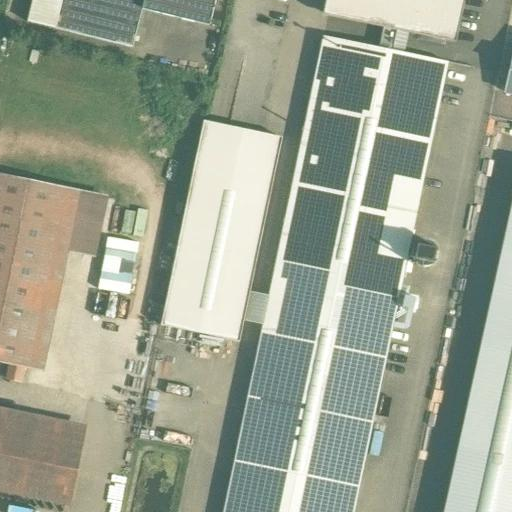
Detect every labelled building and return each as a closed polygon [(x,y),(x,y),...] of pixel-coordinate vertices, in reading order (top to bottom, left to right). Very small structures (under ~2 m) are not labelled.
[(55,29),(62,0),(31,0),(26,23),(55,30),(55,29)] [(62,0),(55,29),(133,48),(142,10),(144,0),(62,0)] [(215,0),(144,0),(142,10),(209,26),(215,0)] [(325,0),(322,16),(383,29),(379,49),(392,51),(396,31),(455,44),(464,0),(325,0)] [(379,49),(323,37),(223,511),(353,511),(447,63),(392,51),(379,49)] [(282,138),(203,122),(161,326),(239,342),(282,138)] [(95,196),(0,176),(0,361),(32,368),(56,250),(83,256),(95,196)] [(511,511),(511,201),(443,511),(511,511)] [(435,259),(435,254),(434,249),(432,245),(428,243),(423,242),(419,243),(415,246),(413,251),(412,255),(413,260),(416,264),(420,266),(424,267),(429,266),(432,263),(435,259)] [(86,428),(0,410),(0,494),(70,508),(86,428)]
